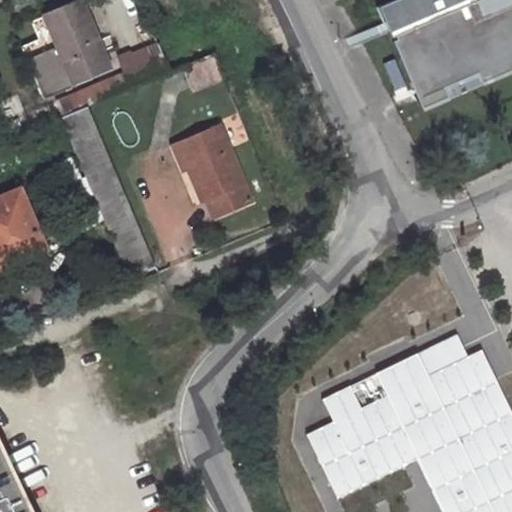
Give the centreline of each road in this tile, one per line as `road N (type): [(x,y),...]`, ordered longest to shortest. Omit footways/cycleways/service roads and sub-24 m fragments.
road 1 (residential): [(234,511),(207,448),(206,404),(228,362),(352,249),(371,204),(368,154),(297,0)]
road 2 (track): [(164,281),(280,234),(325,234),(352,249)]
road 3 (residential): [(0,351),(164,281)]
